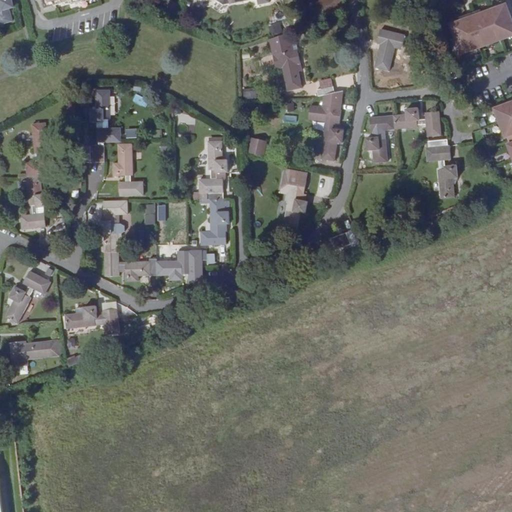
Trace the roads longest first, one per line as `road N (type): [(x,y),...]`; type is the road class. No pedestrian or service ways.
road 1 (residential): [(364,96),(341,195),(324,227),(303,247),(242,273)]
road 2 (residential): [(242,273),(151,306),(70,264)]
road 3 (residential): [(455,145),(452,103),(443,92),(364,96)]
